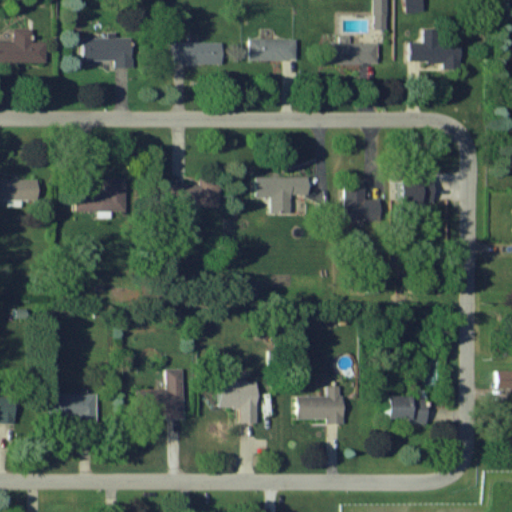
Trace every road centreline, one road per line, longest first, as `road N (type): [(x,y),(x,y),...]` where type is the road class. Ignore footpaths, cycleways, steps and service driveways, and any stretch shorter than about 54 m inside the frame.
road 1 (residential): [(456,473),(431,483),(0,483)]
road 2 (residential): [(0,116),(434,121),(455,129)]
road 3 (residential): [(455,129),(469,149),(467,452),(456,473)]
